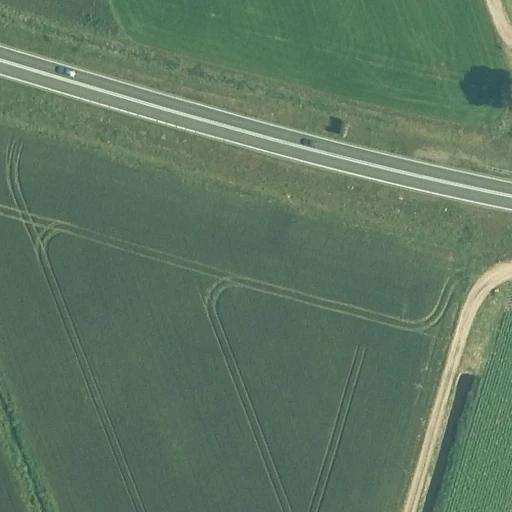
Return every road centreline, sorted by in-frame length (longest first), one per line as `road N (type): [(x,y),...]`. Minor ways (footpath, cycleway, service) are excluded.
road 1 (trunk): [(0,62),(511,196)]
road 2 (track): [(408,511),(467,318),(511,284)]
